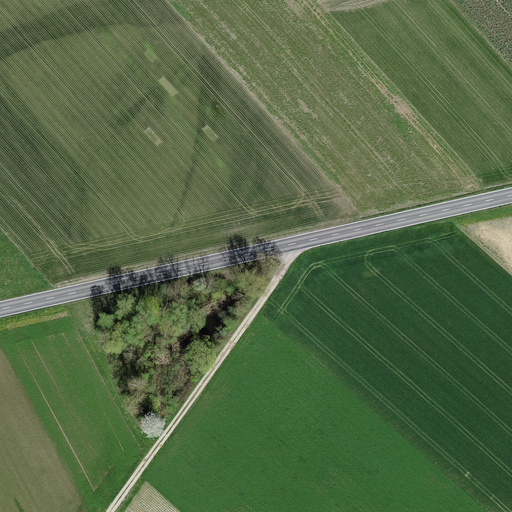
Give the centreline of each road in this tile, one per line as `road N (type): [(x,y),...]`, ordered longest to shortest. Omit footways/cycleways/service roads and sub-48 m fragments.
road 1 (secondary): [(0,311),(511,195)]
road 2 (track): [(298,243),(109,511)]
